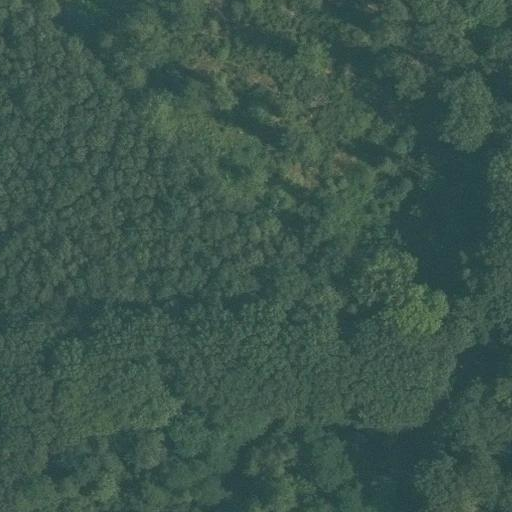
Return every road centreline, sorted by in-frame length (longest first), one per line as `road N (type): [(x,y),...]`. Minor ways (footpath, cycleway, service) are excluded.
road 1 (track): [(0,370),(511,366)]
road 2 (track): [(432,367),(498,0)]
